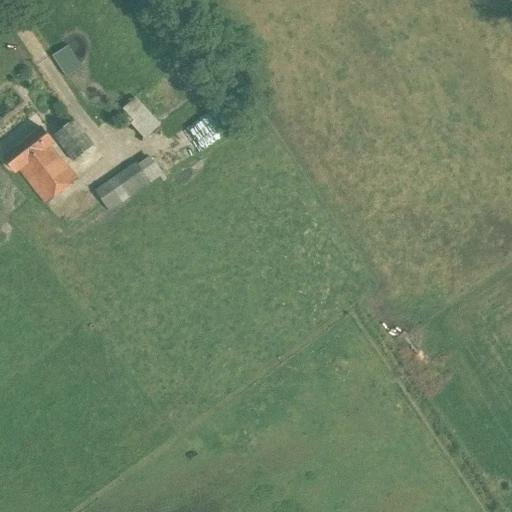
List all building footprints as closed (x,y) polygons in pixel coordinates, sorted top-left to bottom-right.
[(66,77),(81,67),(67,45),(52,56),(66,77)] [(144,139),(160,125),(135,97),(122,109),(133,121),(130,124),(144,139)] [(73,162),(94,145),(74,120),(53,136),(73,162)] [(77,180),(51,145),(53,143),(41,127),(3,157),(15,172),(18,170),(45,204),(77,180)] [(136,162),(94,191),(109,212),(150,183),(137,165),(136,162)]
